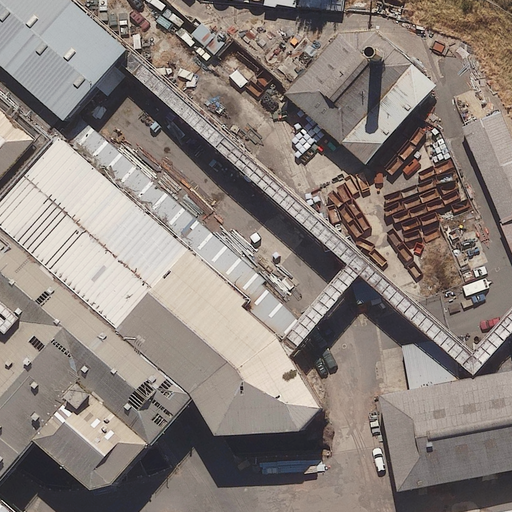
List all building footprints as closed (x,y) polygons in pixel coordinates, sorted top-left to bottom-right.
[(133,48),(78,0),(0,0),(0,52),(74,116),(133,48)] [(299,11),(300,0),(270,0),(269,8),(299,11)] [(300,0),(299,11),(348,16),(350,0),(300,0)] [(383,162),(446,77),(389,31),(345,25),(293,91),(328,126),(383,162)] [(96,90),(74,116),(279,294),(301,269),(96,90)] [(0,207),(55,144),(0,96),(0,207)] [(511,105),(472,123),(511,215),(511,105)] [(247,295),(70,134),(0,216),(0,221),(196,392),(220,438),(301,431),(326,406),(279,336),(242,302),(247,295)] [(196,392),(0,221),(0,309),(11,319),(87,385),(152,442),(196,392)] [(321,281),(309,282),(311,302),(323,302),(321,281)] [(0,332),(11,319),(0,309),(0,332)] [(0,485),(41,439),(87,385),(11,319),(0,332),(0,485)] [(511,369),(386,391),(403,490),(511,471),(511,369)] [(152,442),(87,385),(41,439),(95,487),(116,483),(152,442)] [(33,511),(3,485),(0,487),(0,511),(33,511)]
